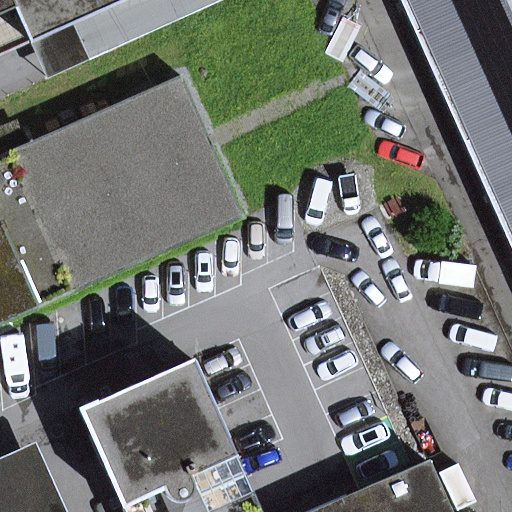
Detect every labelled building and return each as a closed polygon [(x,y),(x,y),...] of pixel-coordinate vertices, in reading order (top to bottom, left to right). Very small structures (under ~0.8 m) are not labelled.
[(0,56),(29,44),(9,0),(0,0),(0,12),(1,17),(0,18),(0,56)] [(0,0),(9,0),(29,44),(126,0),(0,0),(0,18),(1,17),(0,12),(0,0)] [(511,0),(400,0),(511,249),(511,0)] [(0,159),(0,326),(243,220),(182,79),(0,159)] [(193,492),(190,477),(235,457),(192,361),(96,403),(96,404),(140,501),(163,491),(171,502),(185,502),(193,492)] [(124,511),(259,511),(235,457),(190,477),(193,492),(185,502),(171,502),(163,491),(140,501),(96,404),(80,412),(124,511)] [(65,511),(35,444),(0,459),(0,511),(65,511)] [(449,511),(427,462),(314,511),(449,511)]
